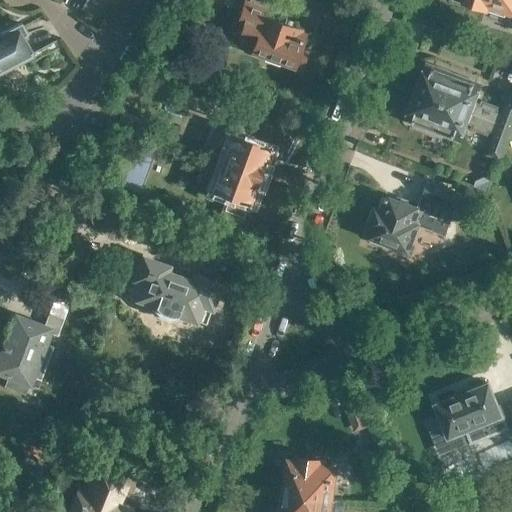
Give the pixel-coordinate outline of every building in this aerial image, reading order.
[(488,6),(511,14),(511,0),(452,0),(486,12),(488,6)] [(240,29),(236,41),(250,47),(249,50),(294,66),(296,63),(301,65),(305,53),(300,51),(305,38),(298,35),(300,29),(291,26),(292,22),(285,19),(284,22),(268,16),(271,8),(266,6),(263,16),(262,15),(264,8),(243,1),(234,27),(240,29)] [(0,71),(32,54),(23,36),(26,34),(20,23),(0,33),(0,34),(1,37),(0,37),(0,71)] [(196,54),(182,49),(185,40),(169,34),(161,57),(192,68),(196,54)] [(422,94),(498,123),(504,109),(481,100),(480,104),(473,101),(479,86),(432,68),(422,94)] [(499,121),(511,125),(511,91),(510,91),(504,109),(499,121)] [(498,123),(422,94),(412,120),(459,137),(465,123),(472,125),(471,129),(488,135),(489,132),(494,134),(486,155),(500,160),(511,128),(511,125),(499,121),(498,123)] [(122,111),(117,124),(141,132),(145,120),(122,111)] [(141,132),(117,124),(113,135),(136,144),(141,132)] [(157,126),(153,136),(165,141),(168,131),(157,126)] [(211,158),(259,177),(270,148),(267,147),(268,144),(267,140),(254,135),(250,137),(250,138),(236,133),(234,138),(232,137),(231,138),(225,135),(222,137),(217,151),(213,152),(211,158)] [(25,154),(24,153),(23,153),(21,153),(20,153),(19,154),(17,154),(16,155),(15,156),(15,157),(14,159),(14,160),(14,161),(14,163),(15,164),(16,165),(17,166),(18,167),(19,168),(21,168),(22,168),(23,168),(25,168),(26,167),(27,166),(28,165),(29,164),(29,162),(29,161),(29,160),(29,158),(28,157),(28,156),(27,155),(25,154)] [(259,177),(211,158),(210,161),(204,159),(200,171),(217,177),(210,194),(213,195),(211,200),(224,205),(223,209),(244,216),(248,206),(259,177)] [(439,234),(445,218),(387,196),(381,211),(376,209),(369,226),(375,228),(371,238),(409,251),(418,226),(439,234)] [(165,230),(124,214),(88,200),(83,213),(119,228),(160,242),(165,230)] [(177,314),(204,324),(219,286),(194,276),(192,282),(165,272),(167,266),(149,259),(143,275),(145,276),(137,299),(155,306),(154,309),(160,317),(167,319),(175,319),(177,314)] [(46,343),(50,333),(57,335),(62,322),(47,316),(43,327),(19,318),(13,332),(11,331),(5,346),(2,345),(1,348),(0,350),(0,368),(8,372),(3,387),(23,394),(36,363),(45,367),(53,346),(46,343)] [(499,407),(489,383),(436,404),(449,437),(467,430),(472,442),(507,428),(507,426),(511,423),(511,399),(505,403),(506,404),(499,407)] [(280,492),(330,500),(335,468),(323,466),(324,461),(297,457),(296,462),(289,461),(288,474),(283,473),(280,492)] [(126,486),(123,484),(127,474),(101,464),(97,474),(94,473),(87,490),(80,487),(69,511),(125,511),(128,507),(119,503),(126,486)] [(368,477),(378,500),(391,495),(383,473),(368,477)] [(328,511),(330,500),(280,492),(277,511),(328,511)]
